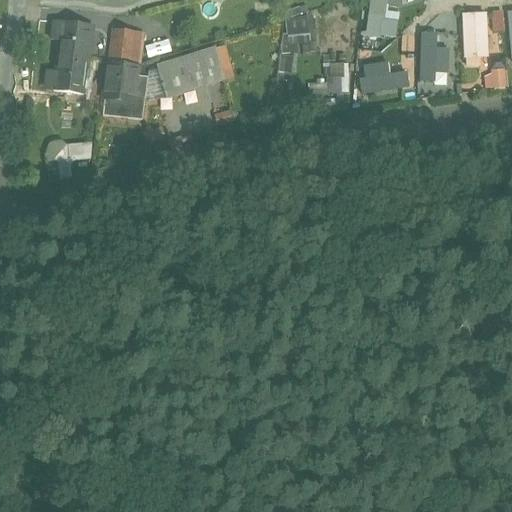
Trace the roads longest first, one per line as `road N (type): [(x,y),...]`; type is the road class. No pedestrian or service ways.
road 1 (unclassified): [(511,109),(298,140),(0,224)]
road 2 (residential): [(0,153),(18,0)]
